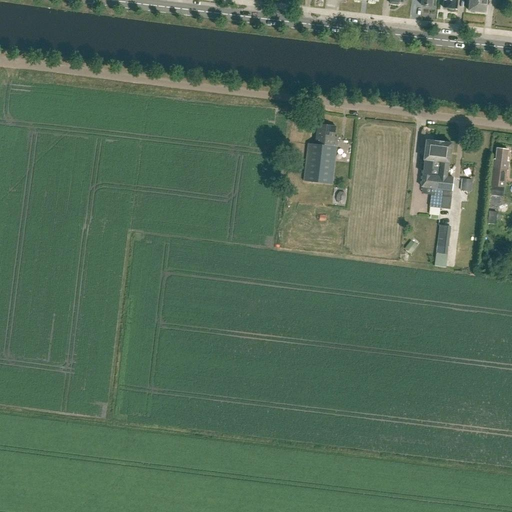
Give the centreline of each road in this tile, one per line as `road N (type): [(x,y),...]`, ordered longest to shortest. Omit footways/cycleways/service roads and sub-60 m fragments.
road 1 (unclassified): [(511,125),(0,63)]
road 2 (tertiary): [(511,49),(104,0)]
